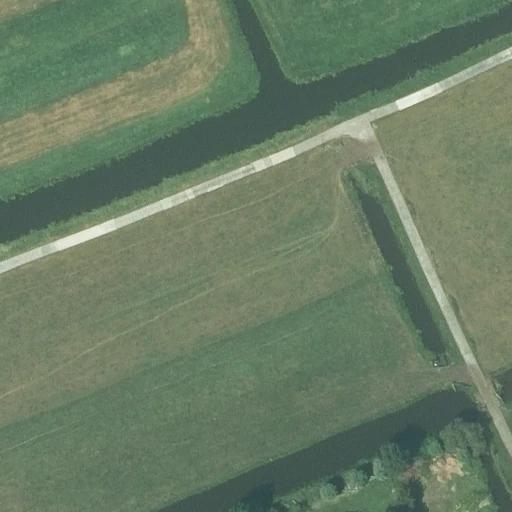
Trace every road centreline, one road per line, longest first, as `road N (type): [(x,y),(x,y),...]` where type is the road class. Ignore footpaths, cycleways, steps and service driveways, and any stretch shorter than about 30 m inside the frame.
road 1 (track): [(0,272),(511,58)]
road 2 (track): [(511,448),(362,123)]
